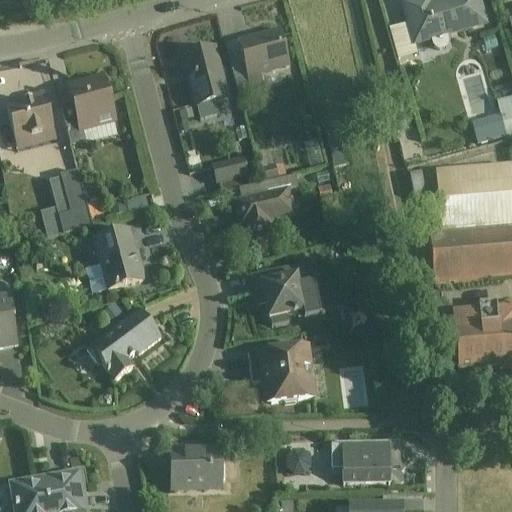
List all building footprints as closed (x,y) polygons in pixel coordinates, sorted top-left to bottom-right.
[(410,51),(483,29),(474,0),(444,0),(430,4),(429,0),(418,0),(397,6),(410,51)] [(243,85),(286,72),(275,36),(232,49),(243,85)] [(495,40),(497,58),(511,56),(511,50),(510,38),(495,40)] [(193,114),(229,104),(215,49),(179,58),(193,114)] [(75,139),(112,129),(99,82),(62,92),(75,139)] [(15,156),(55,146),(44,100),(4,110),(15,156)] [(511,117),(511,120),(485,127),(491,150),(511,145),(511,102),(509,104),(511,117)] [(511,193),(509,161),(443,167),(452,275),(511,269),(511,193)] [(51,210),(59,240),(94,231),(76,162),(60,166),(70,205),(51,210)] [(248,172),(228,177),(232,190),(251,185),(248,172)] [(292,222),(286,194),(227,207),(237,249),(272,242),(269,228),(292,222)] [(107,297),(145,286),(130,233),(91,244),(107,297)] [(264,330),(318,320),(311,279),(256,289),(264,330)] [(0,352),(15,349),(6,300),(0,300),(0,352)] [(52,304),(40,303),(39,318),(52,318),(52,304)] [(359,303),(338,308),(341,322),(362,317),(359,303)] [(157,344),(136,314),(80,354),(107,392),(131,375),(125,367),(157,344)] [(453,379),(511,374),(511,333),(450,337),(453,379)] [(263,416),(317,409),(309,351),(255,358),(263,416)] [(339,491),(387,489),(385,445),(337,446),(339,491)] [(165,496),(220,497),(221,454),(166,453),(165,496)] [(11,511),(85,511),(79,475),(8,487),(11,511)]
